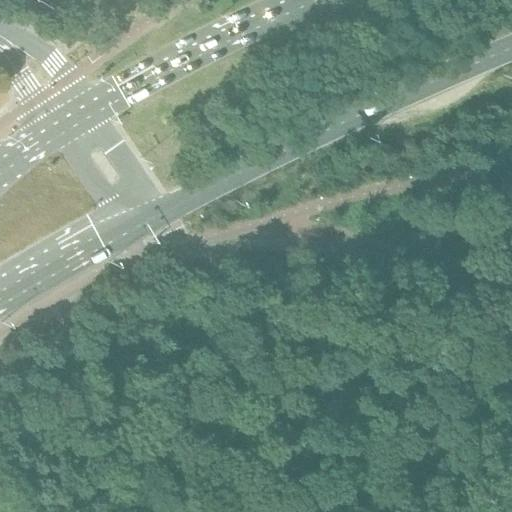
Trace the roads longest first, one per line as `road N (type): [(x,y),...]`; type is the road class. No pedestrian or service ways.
road 1 (unknown): [(511,383),(348,318),(294,306),(220,344),(197,378),(201,432),(323,511)]
road 2 (primary): [(153,216),(511,49)]
road 3 (primary): [(319,0),(93,116)]
road 4 (unknown): [(201,432),(122,378),(57,301)]
road 5 (primary): [(0,299),(122,232)]
road 6 (residential): [(93,116),(70,79),(56,0)]
